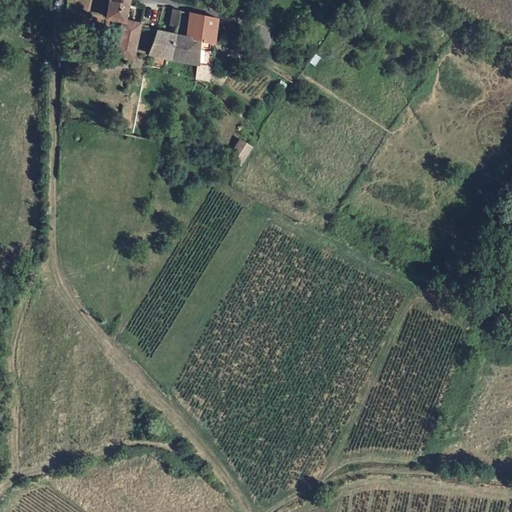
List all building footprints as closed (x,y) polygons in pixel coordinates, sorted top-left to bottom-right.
[(106,0),(104,16),(120,19),(120,22),(122,22),(127,0),(106,0)] [(171,33),(176,9),(170,7),(164,31),(153,29),(147,55),(165,58),(171,33)] [(182,35),(171,33),(165,58),(194,63),(195,63),(199,40),(209,42),(213,42),(216,27),(217,18),(187,11),(182,35)] [(131,58),(132,52),(137,25),(122,22),(114,54),(131,58)] [(132,52),(147,55),(153,29),(137,25),(132,52)] [(199,40),(195,63),(194,63),(194,64),(208,66),(211,51),(208,50),(209,42),(199,40)] [(208,66),(194,64),(193,74),(193,77),(206,79),(208,66)] [(242,164),(253,146),(239,138),(229,156),(242,164)]
